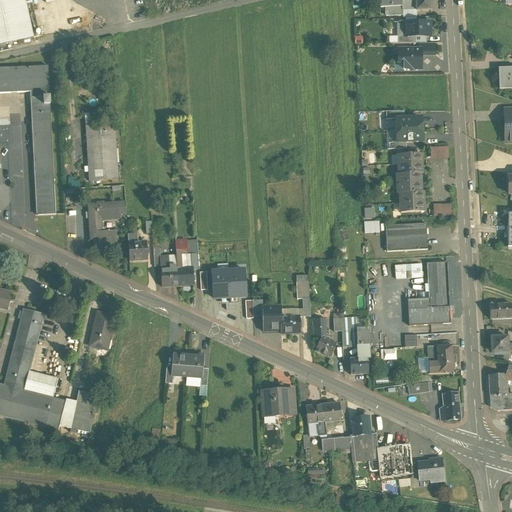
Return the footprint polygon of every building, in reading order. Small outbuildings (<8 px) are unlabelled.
[(0,0),(0,45),(34,38),(24,0),(0,0)] [(381,0),(379,0),(379,8),(401,7),(401,1),(400,0),(381,0)] [(429,0),(416,0),(415,0),(416,12),(430,11),(430,4),(429,0)] [(429,23),(404,23),(404,25),(404,37),(404,38),(414,37),(429,37),(429,23)] [(434,44),(419,44),(420,50),(420,56),(434,56),(434,44)] [(420,50),(398,50),(398,63),(403,63),(403,70),(420,70),(420,56),(420,50)] [(47,67),(0,69),(0,93),(31,92),(36,187),(37,216),(56,215),(54,186),(47,67)] [(511,68),(500,69),(497,69),(497,89),(500,89),(511,88),(511,68)] [(511,108),(503,109),(504,120),(505,120),(509,120),(509,119),(511,119),(511,108)] [(404,119),(395,119),(396,131),(423,130),(423,124),(420,124),(419,118),(404,119)] [(114,124),(85,126),(89,182),(118,180),(114,124)] [(423,130),(396,131),(396,143),(397,144),(405,143),(421,142),(420,137),(423,136),(423,130)] [(430,147),(431,159),(449,158),(448,146),(430,147)] [(421,154),(397,156),(397,166),(421,164),(421,154)] [(421,164),(397,166),(398,175),(420,174),(422,174),(421,164)] [(398,175),(396,175),(396,185),(420,184),(420,174),(398,175)] [(73,178),(68,178),(68,188),(79,188),(79,182),(74,182),(73,178)] [(420,184),(396,185),(397,194),(399,194),(421,193),(420,184)] [(421,193),(399,194),(399,204),(423,202),(423,193),(421,193)] [(423,202),(399,204),(400,214),(424,212),(423,202)] [(124,203),(89,206),(91,240),(93,240),(102,239),(102,232),(101,221),(120,219),(120,215),(125,215),(124,203)] [(434,204),(434,216),(451,216),(451,204),(434,204)] [(375,208),(364,208),(365,219),(375,218),(375,208)] [(380,233),(379,222),(364,223),(365,234),(380,233)] [(426,224),(385,226),(386,252),(427,250),(426,224)] [(116,231),(102,232),(102,239),(93,240),(94,247),(117,246),(116,231)] [(146,243),(128,244),(129,261),(147,260),(146,243)] [(186,243),(175,243),(176,257),(182,256),(187,256),(186,243)] [(187,256),(182,256),(183,270),(193,269),(199,269),(198,255),(191,256),(187,256)] [(160,258),(159,258),(160,267),(162,288),(178,287),(177,270),(176,257),(160,258)] [(395,265),(395,279),(422,278),(422,264),(395,265)] [(447,264),(427,265),(429,300),(408,301),(409,327),(431,326),(446,325),(450,321),(450,312),(452,312),(452,308),(449,308),(447,264)] [(183,270),(177,270),(178,287),(195,286),(194,279),(195,278),(195,277),(194,277),(193,269),(183,270)] [(244,271),(228,272),(230,298),(246,297),(244,271)] [(230,298),(228,272),(212,273),(214,299),(230,298)] [(10,294),(0,291),(0,308),(5,310),(10,294)] [(253,317),(262,317),(261,306),(261,301),(252,301),(252,302),(253,317)] [(511,304),(489,305),(490,320),(511,319),(511,304)] [(280,305),(261,306),(262,317),(262,333),(281,332),(280,318),(280,305)] [(24,311),(4,387),(0,385),(0,416),(45,429),(53,399),(24,392),(29,372),(43,316),(24,311)] [(114,317),(97,314),(90,347),(107,351),(114,317)] [(299,317),(280,318),(281,332),(280,334),(300,333),(299,317)] [(334,333),(342,332),(341,319),(333,320),(334,333)] [(355,319),(341,319),(342,332),(355,332),(355,319)] [(315,320),(315,338),(322,338),(325,339),(326,338),(325,320),(315,320)] [(368,331),(356,332),(357,346),(357,359),(367,359),(368,364),(370,363),(368,331)] [(355,332),(342,332),(343,347),(357,346),(356,332),(355,332)] [(416,336),(404,337),(405,349),(416,348),(416,336)] [(325,339),(322,338),(316,352),(330,359),(336,344),(325,339)] [(491,338),(492,353),(508,352),(508,346),(507,338),(491,338)] [(452,347),(427,348),(429,374),(453,373),(452,347)] [(396,349),(375,350),(376,360),(397,360),(396,349)] [(188,354),(174,353),(173,367),(172,376),(173,376),(187,377),(188,354)] [(203,356),(188,354),(187,377),(200,378),(201,378),(202,369),(203,356)] [(357,359),(350,359),(351,375),(368,374),(368,364),(367,359),(357,359)] [(208,370),(202,369),(201,378),(200,378),(200,387),(207,387),(208,370)] [(58,380),(29,372),(24,392),(53,399),(58,380)] [(504,376),(488,377),(489,397),(505,395),(504,380),(504,376)] [(421,385),(408,386),(409,395),(422,393),(421,385)] [(293,390),(282,391),(282,402),(288,402),(288,407),(294,407),(293,390)] [(281,394),(262,395),(263,416),(264,416),(273,416),(275,417),(279,417),(281,414),(281,412),(294,411),(294,407),(288,407),(288,402),(282,402),(282,391),(281,391),(281,394)] [(98,396),(79,392),(70,430),(71,430),(77,431),(90,434),(98,396)] [(458,394),(442,395),(443,406),(459,405),(458,394)] [(511,394),(505,395),(489,397),(489,408),(496,412),(511,410),(511,394)] [(53,399),(45,429),(58,432),(65,402),(53,399)] [(339,404),(322,406),(324,423),(341,421),(339,404)] [(459,405),(443,406),(443,409),(438,410),(439,421),(460,420),(459,405)] [(322,406),(306,408),(308,425),(320,424),(324,423),(322,406)] [(273,416),(264,416),(264,422),(266,424),(273,423),(275,421),(275,417),(273,416)] [(368,417),(352,419),(354,437),(358,436),(370,435),(368,417)] [(324,423),(320,424),(320,427),(317,427),(319,437),(326,436),(324,423)] [(370,435),(358,436),(359,451),(351,452),(352,463),(378,461),(377,449),(376,434),(370,435)] [(354,437),(350,437),(351,449),(351,452),(359,451),(358,436),(354,437)] [(350,437),(321,440),(322,452),(351,449),(350,437)] [(409,446),(377,449),(378,461),(380,479),(412,476),(409,446)] [(429,463),(417,465),(419,482),(443,479),(441,459),(429,461),(429,463)] [(307,470),(306,479),(329,479),(329,470),(307,470)] [(409,480),(398,481),(399,488),(410,487),(409,480)]
